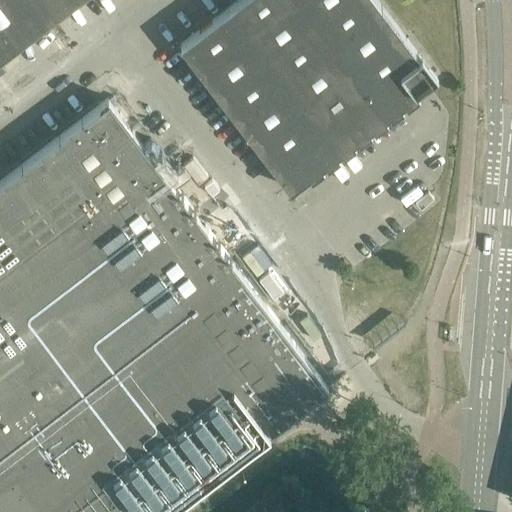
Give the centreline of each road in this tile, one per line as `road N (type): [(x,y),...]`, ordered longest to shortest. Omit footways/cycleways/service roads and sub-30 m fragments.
road 1 (unclassified): [(481,436),(416,428),(381,403),(131,39)]
road 2 (unclassified): [(481,436),(507,126)]
road 3 (unclassified): [(0,139),(131,39)]
road 4 (unclassified): [(492,0),(497,110),(507,126)]
